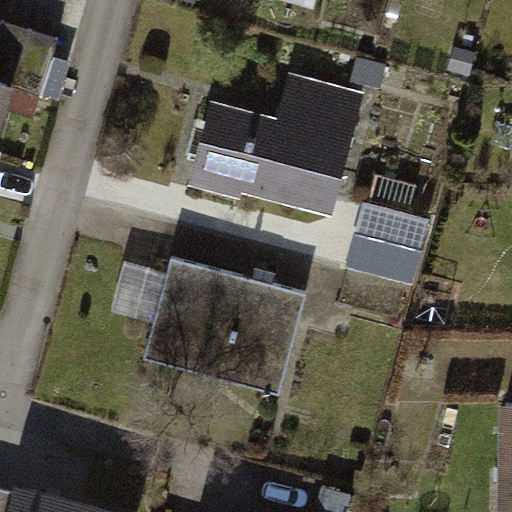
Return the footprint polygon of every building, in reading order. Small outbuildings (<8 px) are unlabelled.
[(0,52),(0,90),(15,96),(41,103),(59,43),(8,27),(0,52)] [(214,113),(201,188),(345,212),(365,95),(294,82),(287,126),(214,113)] [(0,145),(15,96),(0,90),(0,145)] [(349,299),(411,313),(433,214),(371,200),(349,299)] [(178,259),(150,357),(278,394),(306,295),(178,259)] [(110,511),(30,493),(25,511),(110,511)]
